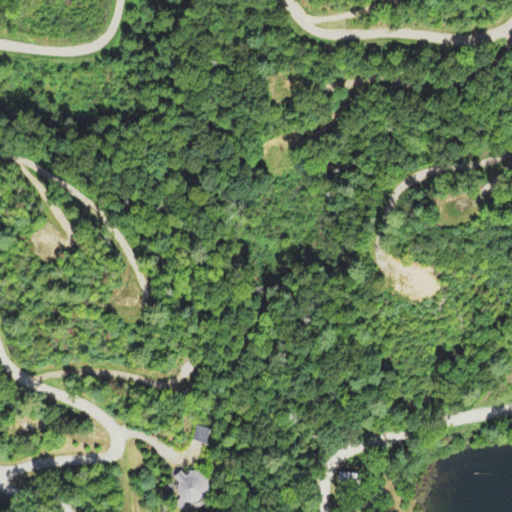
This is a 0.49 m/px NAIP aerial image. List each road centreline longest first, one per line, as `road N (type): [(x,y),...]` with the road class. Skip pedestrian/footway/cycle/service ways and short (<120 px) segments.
road 1 (residential): [(0,472),(99,456),(114,441),(101,415),(32,381),(0,347),(32,50),(93,44),(109,32),(118,0),(296,10),(344,34),(464,39),(487,36),(511,18),(498,158),(414,176),(392,204)]
road 2 (residential): [(322,511),(328,467),(351,448),(511,409)]
